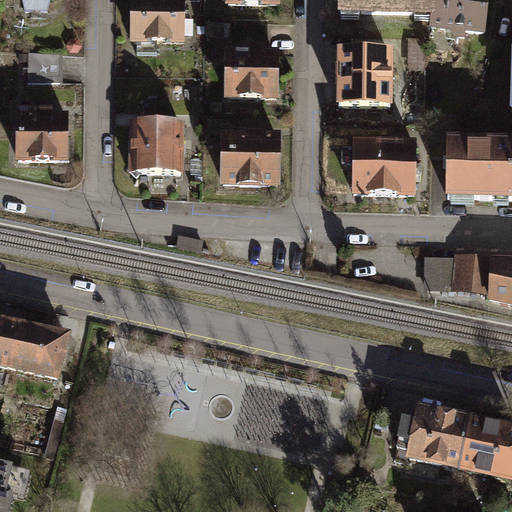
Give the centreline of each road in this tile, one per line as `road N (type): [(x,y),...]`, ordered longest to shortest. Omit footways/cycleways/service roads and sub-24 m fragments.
road 1 (residential): [(0,278),(511,390)]
road 2 (residential): [(314,0),(309,230)]
road 3 (residential): [(106,0),(103,214)]
road 4 (residential): [(103,214),(309,230)]
road 5 (residential): [(309,230),(511,234)]
